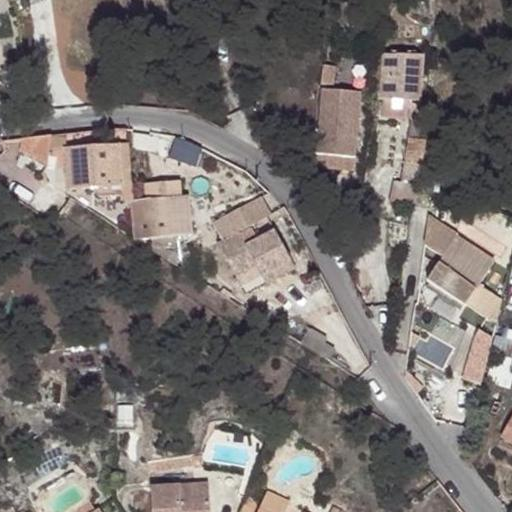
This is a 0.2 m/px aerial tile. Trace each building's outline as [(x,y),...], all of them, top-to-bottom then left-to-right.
[(420,55),(386,54),(384,71),(381,72),(380,103),(383,103),(382,117),(411,118),(412,103),(418,103),(420,55)] [(334,66),(324,64),(322,83),(333,85),(334,66)] [(347,91),(332,90),(324,168),(353,170),(358,101),(345,99),(347,91)] [(0,99),(0,119),(37,115),(34,94),(0,99)] [(417,165),(420,166),(421,156),(423,142),(419,140),(422,124),(412,122),(403,179),(414,182),(417,165)] [(45,170),(53,138),(25,141),(1,144),(0,153),(0,157),(16,167),(21,157),(43,169),(45,170)] [(95,200),(110,199),(109,190),(118,189),(116,147),(65,149),(67,192),(95,190),(95,200)] [(130,198),(127,147),(116,147),(118,189),(109,190),(110,199),(130,198)] [(36,180),(43,169),(21,157),(16,167),(36,180)] [(411,202),(414,182),(403,179),(394,179),(391,200),(411,202)] [(130,201),(133,241),(193,237),(189,197),(180,197),(179,183),(143,186),(144,200),(130,201)] [(230,236),(267,217),(258,198),(220,218),(230,236)] [(273,232),(251,244),(243,247),(239,241),(236,235),(215,245),(236,289),(288,264),(273,232)] [(243,247),(251,244),(248,237),(239,241),(243,247)] [(467,305),(485,274),(446,250),(428,283),(440,290),(467,305)] [(486,295),(493,280),(485,274),(467,305),(440,290),(432,302),(470,326),(478,313),(487,318),(496,299),(486,295)] [(472,362),(502,309),(504,302),(496,299),(487,318),(478,313),(470,326),(457,355),(472,362)] [(511,340),(498,337),(494,352),(511,358),(511,340)] [(502,401),(497,399),(492,407),(497,410),(502,401)] [(511,419),(502,435),(511,440),(511,419)] [(203,455),(147,464),(149,473),(193,467),(193,469),(205,467),(203,455)] [(208,511),(207,479),(149,482),(150,511),(208,511)] [(265,490),(258,506),(269,511),(282,511),(288,501),(265,490)] [(98,511),(94,504),(92,505),(86,497),(74,506),(76,511),(98,511)] [(305,511),(302,510),(301,511),(269,511),(258,506),(245,501),(240,511),(305,511)]
